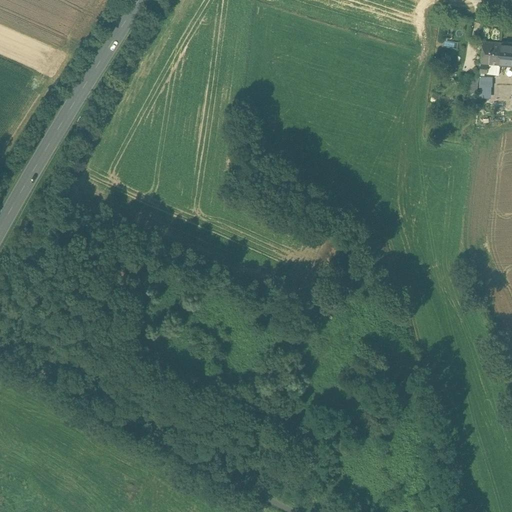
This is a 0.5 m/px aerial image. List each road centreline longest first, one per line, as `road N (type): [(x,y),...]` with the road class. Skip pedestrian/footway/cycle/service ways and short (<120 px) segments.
road 1 (track): [(296,511),(0,350)]
road 2 (primary): [(141,0),(0,231)]
